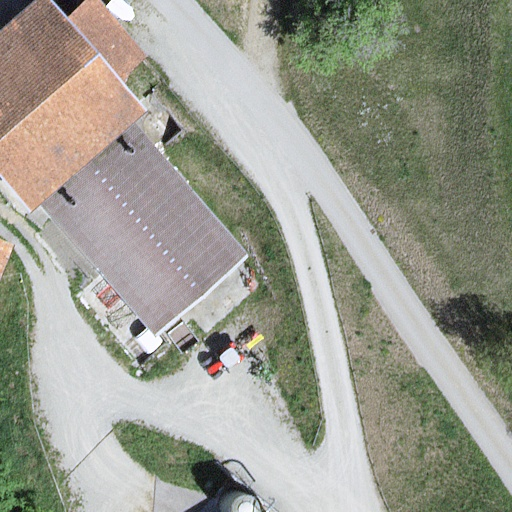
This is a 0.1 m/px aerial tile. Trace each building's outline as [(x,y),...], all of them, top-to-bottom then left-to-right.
[(49,0),(44,0),(0,38),(0,167),(38,211),(45,206),(138,124),(150,114),(122,83),(67,21),(49,0)] [(99,0),(90,0),(67,21),(122,83),(150,58),(99,0)] [(138,124),(45,206),(157,333),(250,252),(138,124)] [(0,295),(17,251),(0,245),(0,295)] [(252,511),(253,511),(253,507),(252,502),(250,498),(247,495),(242,493),(238,493),(233,494),(229,496),(226,500),(224,505),(224,510),(225,511),(252,511)]
